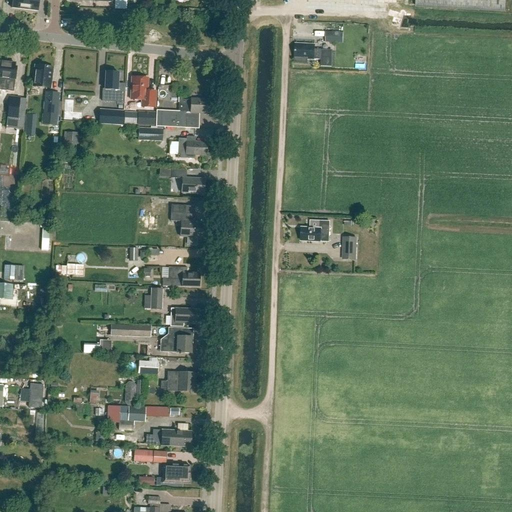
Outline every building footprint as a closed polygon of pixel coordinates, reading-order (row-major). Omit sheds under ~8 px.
[(12,0),(11,9),(25,10),(25,0),(12,0)] [(25,0),(25,10),(38,12),(39,0),(25,0)] [(505,12),(505,0),(416,0),(416,7),(505,12)] [(342,43),(342,33),(325,32),(325,42),(342,43)] [(333,52),(328,51),(314,51),(315,46),(295,45),(295,63),(307,64),(307,60),(314,60),(321,60),(321,67),(332,67),(333,52)] [(0,91),(14,93),(17,68),(15,68),(15,64),(1,63),(0,72),(0,91)] [(33,88),(40,88),(51,90),(52,83),(53,68),(35,67),(33,88)] [(117,100),(117,103),(117,104),(124,104),(125,88),(118,87),(119,74),(106,73),(105,90),(103,90),(102,102),(112,103),(112,100),(117,100)] [(155,109),(156,92),(147,92),(148,79),(132,78),(131,100),(142,101),(142,108),(155,109)] [(56,126),(59,93),(44,92),(41,125),(56,126)] [(9,97),(7,118),(18,119),(20,99),(9,97)] [(161,113),(161,128),(186,129),(186,113),(191,113),(191,115),(206,115),(206,112),(208,112),(209,100),(191,100),(191,101),(183,101),(183,104),(179,104),(179,114),(161,113)] [(122,126),(123,111),(99,110),(98,124),(122,126)] [(61,112),(61,120),(79,121),(79,112),(61,112)] [(138,126),(154,126),(155,114),(139,113),(138,126)] [(125,115),(124,125),(136,126),(137,115),(125,115)] [(25,122),(24,135),(35,136),(36,122),(25,122)] [(162,142),(163,129),(138,128),(138,141),(162,142)] [(75,152),(76,134),(67,133),(66,152),(75,152)] [(195,160),(195,156),(206,157),(207,144),(194,143),(194,138),(186,138),(186,140),(178,140),(177,159),(195,160)] [(204,195),(205,181),(186,180),(187,172),(172,171),(171,180),(182,180),(181,194),(204,195)] [(202,223),(184,223),(185,206),(171,206),(170,222),(181,223),(180,237),(202,238),(202,223)] [(329,242),(330,222),(320,222),(319,229),(302,229),(301,241),(329,242)] [(47,250),(47,233),(38,233),(38,250),(47,250)] [(356,261),(356,238),(343,237),(342,260),(356,261)] [(157,262),(158,250),(148,250),(147,262),(157,262)] [(61,267),(61,275),(74,276),(74,266),(66,265),(66,267),(61,267)] [(4,280),(14,281),(15,266),(5,266),(4,280)] [(15,266),(14,281),(23,282),(23,267),(15,266)] [(199,289),(199,275),(187,275),(187,269),(168,269),(168,279),(162,278),(162,286),(167,287),(167,288),(199,289)] [(0,283),(0,299),(12,300),(13,285),(0,283)] [(161,310),(162,289),(151,289),(150,310),(161,310)] [(199,310),(175,309),(175,316),(171,316),(170,326),(175,327),(183,327),(183,323),(184,323),(184,324),(188,324),(189,323),(198,324),(199,310)] [(150,338),(150,327),(110,325),(110,336),(150,338)] [(191,353),(191,338),(182,338),(182,329),(168,329),(168,353),(191,353)] [(99,354),(112,355),(111,349),(111,341),(99,341),(99,354)] [(156,375),(156,363),(138,362),(137,374),(156,375)] [(195,392),(195,374),(168,373),(168,382),(160,381),(160,389),(168,389),(168,391),(195,392)] [(125,387),(125,400),(125,402),(127,406),(131,406),(135,403),(135,401),(136,388),(136,386),(133,382),(129,382),(125,385),(125,387)] [(43,385),(30,384),(30,390),(29,403),(28,408),(41,409),(43,385)] [(22,389),(21,402),(29,403),(30,390),(22,389)] [(87,403),(95,402),(94,390),(86,391),(87,403)] [(133,421),(145,422),(146,408),(128,407),(119,407),(118,425),(133,426),(133,421)] [(41,436),(41,413),(33,412),(33,435),(41,436)] [(153,436),(147,436),(147,445),(191,447),(191,433),(153,431),(153,436)] [(134,450),(133,462),(152,463),(153,451),(134,450)] [(156,486),(160,486),(160,483),(162,483),(162,484),(182,485),(182,483),(189,483),(190,467),(163,465),(162,479),(157,479),(156,486)] [(159,505),(160,498),(147,497),(147,504),(159,505)]
